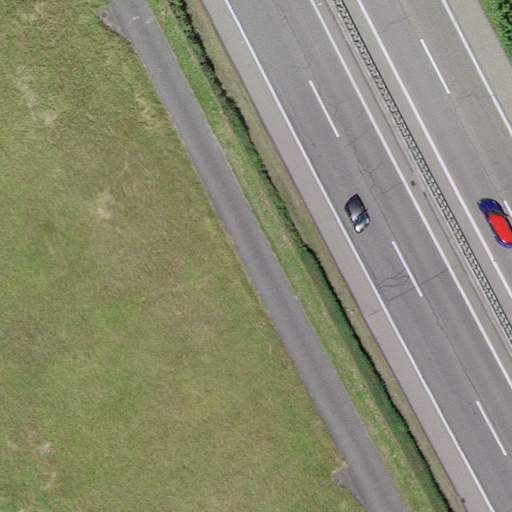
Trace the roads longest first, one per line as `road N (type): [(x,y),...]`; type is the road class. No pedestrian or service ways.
road 1 (unclassified): [(140,0),(394,511)]
road 2 (motorway): [(269,0),(511,468)]
road 3 (motorway): [(511,205),(404,0)]
